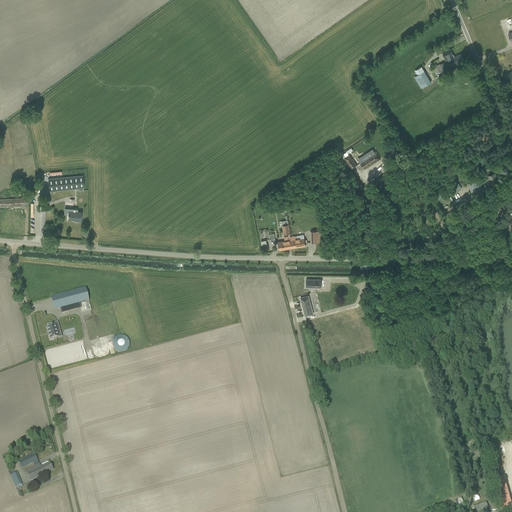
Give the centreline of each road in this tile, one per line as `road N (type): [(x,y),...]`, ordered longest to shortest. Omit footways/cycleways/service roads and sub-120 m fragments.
road 1 (unclassified): [(511,262),(199,258),(11,243)]
road 2 (unclassified): [(74,511),(11,243)]
road 3 (track): [(345,511),(283,259)]
road 4 (unclassified): [(511,145),(451,0)]
